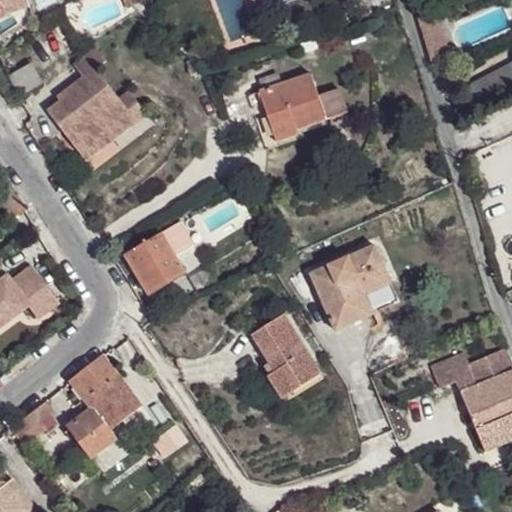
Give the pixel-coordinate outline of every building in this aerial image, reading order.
[(249,0),(254,15),(296,0),(249,0)] [(69,106),(55,114),(81,154),(91,148),(98,159),(142,130),(127,107),(106,74),(117,68),(108,53),(84,68),(93,81),(71,95),(75,102),(69,106)] [(47,90),(40,66),(16,75),(24,97),(47,90)] [(299,133),(346,115),(337,91),(323,96),(315,75),(263,95),(281,145),(299,138),(299,133)] [(337,91),(346,115),(348,115),(339,90),(337,91)] [(65,100),(69,106),(75,102),(71,95),(65,100)] [(137,100),(127,107),(142,130),(152,124),(137,100)] [(91,148),(81,154),(87,165),(98,159),(91,148)] [(24,212),(0,172),(0,206),(10,223),(24,212)] [(129,254),(152,294),(185,275),(162,234),(129,254)] [(337,334),(377,316),(369,298),(395,286),(377,244),(311,274),(337,334)] [(0,329),(26,309),(37,322),(58,305),(31,270),(12,284),(6,277),(0,281),(0,329)] [(369,298),(377,316),(402,305),(395,286),(369,298)] [(291,384),(296,393),(325,375),(287,315),(253,336),(277,373),(269,378),(278,392),(291,384)] [(511,442),(511,363),(507,351),(470,366),(465,355),(432,368),(441,389),(458,382),(487,452),(511,442)] [(104,358),(72,382),(86,400),(93,411),(111,431),(141,407),(104,358)] [(46,402),(10,429),(19,439),(54,412),(46,402)] [(117,438),(111,431),(93,411),(72,427),(69,429),(92,458),(117,438)] [(184,427),(155,447),(167,465),(196,445),(184,427)] [(0,511),(31,511),(30,502),(10,477),(2,482),(0,484),(0,511)]
